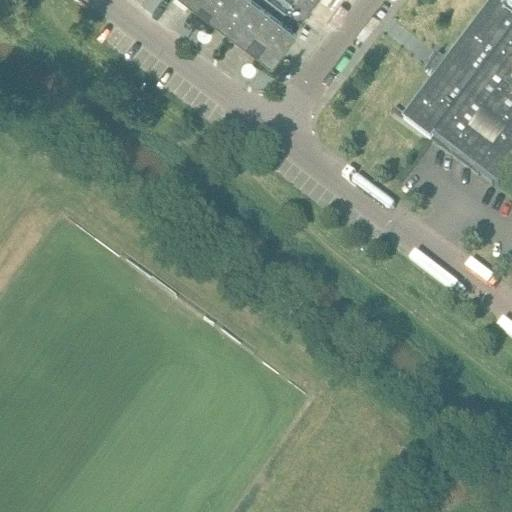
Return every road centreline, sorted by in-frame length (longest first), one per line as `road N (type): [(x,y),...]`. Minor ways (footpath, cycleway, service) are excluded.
road 1 (unclassified): [(511,312),(271,133)]
road 2 (unclassified): [(271,133),(97,0)]
road 3 (unclassified): [(271,133),(373,0)]
